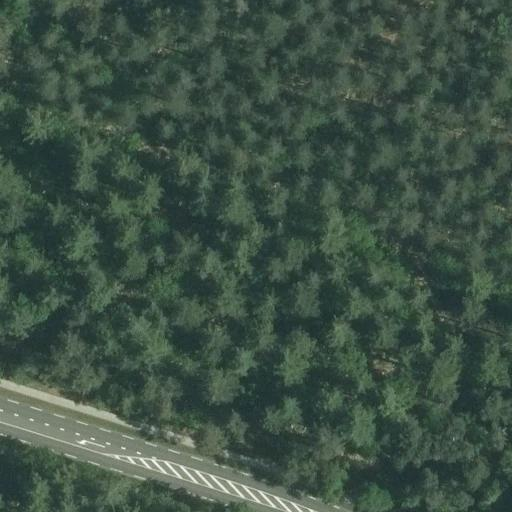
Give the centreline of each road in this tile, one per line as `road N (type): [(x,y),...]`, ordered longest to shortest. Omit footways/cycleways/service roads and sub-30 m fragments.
road 1 (primary): [(330,511),(0,404)]
road 2 (primary): [(0,429),(262,511)]
